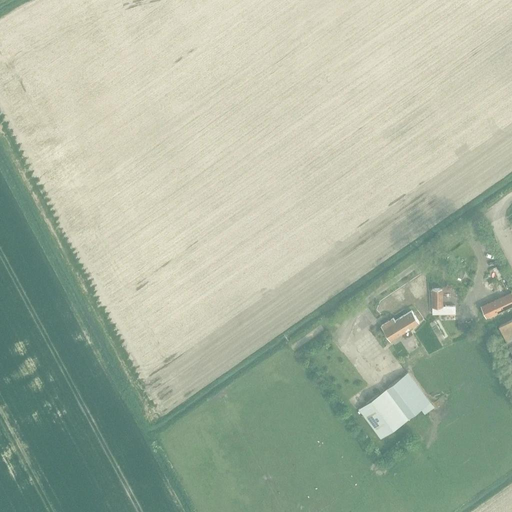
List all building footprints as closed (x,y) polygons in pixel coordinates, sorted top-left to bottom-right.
[(455,305),(442,306),(442,288),(431,288),(432,314),(455,313),(455,305)] [(511,296),(511,295),(489,305),(495,317),(511,309),(511,296)] [(391,340),(419,322),(412,310),(395,320),(394,318),(382,325),(391,340)] [(511,319),(498,327),(511,353),(511,319)] [(363,406),(385,436),(430,401),(408,372),(363,406)]
